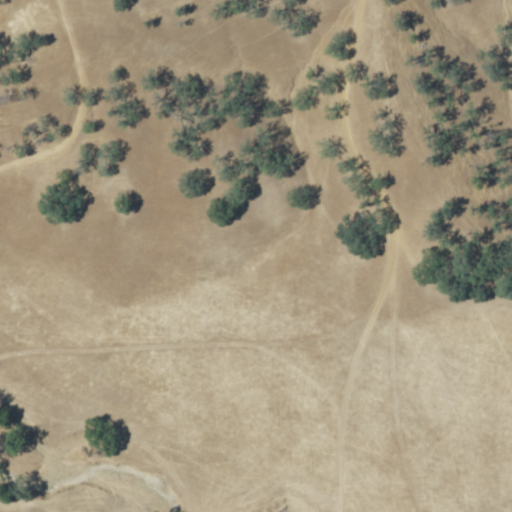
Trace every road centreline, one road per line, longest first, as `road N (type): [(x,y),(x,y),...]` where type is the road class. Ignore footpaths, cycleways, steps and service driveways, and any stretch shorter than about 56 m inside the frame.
road 1 (track): [(400,273),(350,326),(312,342),(24,350),(0,358)]
road 2 (track): [(365,0),(350,90),(355,143),(401,226),(400,273)]
road 3 (track): [(400,273),(397,391),(426,511)]
road 4 (track): [(0,171),(62,148),(77,126),(85,74),(66,0)]
